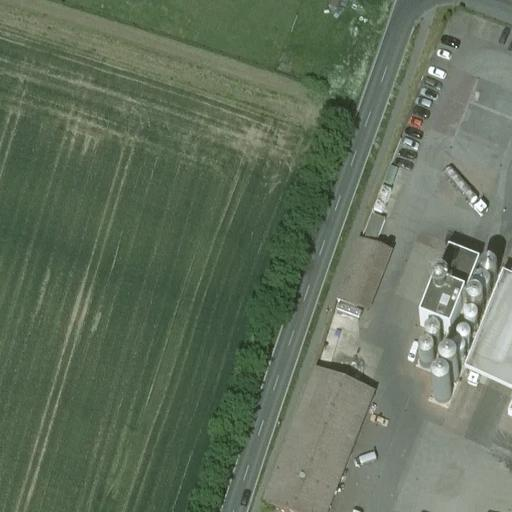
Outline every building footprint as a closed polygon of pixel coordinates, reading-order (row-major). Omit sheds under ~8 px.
[(440,252),(403,320),(433,336),(444,314),(454,320),(463,302),(449,295),(460,274),(468,278),(475,266),(461,259),(459,262),(440,252)] [(495,281),(496,278),(495,275),(493,273),(491,272),(488,271),(486,272),(483,273),(482,276),(482,278),(482,281),(484,283),(486,285),(489,285),(491,285),(494,283),(495,281)] [(489,298),(489,295),(489,292),(487,290),(485,289),(482,288),(479,289),(477,290),(475,293),(475,295),(476,298),(477,300),(479,302),(482,302),(485,302),(487,300),(489,298)] [(482,316),(483,314),(482,311),(481,309),(478,307),(475,307),(473,307),(471,309),(469,311),(469,314),(469,317),(471,319),(473,320),(476,321),(479,320),(481,319),(482,316)] [(478,331),(478,329),(477,326),(476,324),(474,322),(471,322),(468,323),(466,324),(465,326),(464,329),(465,332),(466,334),(469,335),(471,336),(474,335),(476,334),(478,331)] [(426,344),(425,347),(426,350),(428,353),(430,355),(434,355),(437,355),(439,353),(441,350),(442,347),(441,344),(439,341),(437,339),(434,339),(430,339),(428,341),(426,344)] [(457,345),(456,348),(457,350),(459,353),(461,354),(464,354),(467,354),(469,352),(470,350),(471,347),(470,345),(468,342),(466,341),(463,341),(461,341),(459,343),(457,345)] [(419,360),(418,363),(419,366),(421,369),(423,370),(427,371),(430,370),(432,368),(434,366),(435,363),(434,359),(432,357),(430,355),(426,354),(423,355),(421,357),(419,360)] [(465,363),(465,361),(465,358),(463,356),(461,354),(458,354),(456,355),(453,356),(452,358),(452,361),(452,364),(454,366),(456,367),(459,368),(461,367),(464,366),(465,363)] [(457,380),(458,377),(457,374),(455,371),(452,369),(449,368),(445,369),(442,371),(441,374),(440,377),(441,381),(443,383),(446,385),(449,386),(452,385),(455,383),(457,380)] [(315,375),(263,508),(274,511),(329,511),(374,398),(315,375)] [(450,399),(451,395),(450,392),(448,389),(445,387),(442,387),(438,387),(435,389),(434,392),(433,396),(434,399),(436,402),(439,404),(442,404),(445,403),(448,401),(450,399)]
